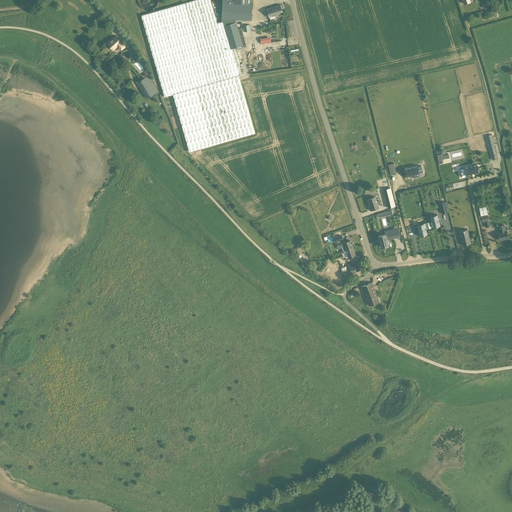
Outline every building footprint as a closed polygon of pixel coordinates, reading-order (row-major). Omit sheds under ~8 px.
[(234,47),(243,45),(236,22),(235,19),(221,19),(221,21),(216,23),(210,0),(194,0),(141,15),(164,96),(173,94),(189,151),(255,132),(239,75),(242,74),(234,47)] [(221,0),(221,19),(235,19),(252,20),(252,3),(251,3),(251,0),(221,0)] [(269,17),(282,13),(280,4),(266,9),(269,17)] [(120,50),(124,46),(120,42),(121,42),(116,36),(107,43),(113,50),(117,46),(120,50)] [(146,98),(158,91),(148,75),(136,82),(146,98)] [(488,135),(492,152),(490,152),(491,155),(497,154),(492,134),(488,135)] [(442,154),(440,154),(437,155),(439,164),(442,163),(442,159),(449,158),(448,154),(443,155),(442,154)] [(460,169),(462,178),(466,177),(466,178),(472,177),(471,173),(474,173),(474,175),(479,174),(476,164),(472,165),(472,166),(460,169)] [(408,167),(404,168),(407,178),(410,177),(410,175),(412,174),(413,178),(419,176),(419,175),(423,174),(421,165),(408,168),(408,167)] [(382,189),(385,200),(393,198),(390,187),(382,189)] [(370,210),(379,207),(375,196),(367,199),(370,206),(369,206),(370,210)] [(445,202),(439,204),(441,213),(448,212),(445,202)] [(480,216),(488,214),(486,206),(479,208),(480,216)] [(428,224),(430,231),(440,228),(438,217),(431,219),(432,224),(428,224)] [(427,232),(430,231),(428,224),(418,227),(421,238),(428,236),(427,232)] [(499,240),(508,238),(506,231),(505,225),(498,227),(500,232),(498,233),(499,240)] [(378,236),(381,247),(388,245),(386,239),(395,236),(393,229),(384,232),(385,234),(378,236)] [(462,245),(470,243),(467,229),(459,231),(462,245)] [(338,248),(342,247),(343,251),(353,247),(351,243),(350,244),(349,240),(344,242),(343,241),(336,244),(338,248)] [(343,251),(346,250),(349,257),(355,255),(353,247),(343,251)] [(350,274),(360,270),(357,261),(347,264),(350,274)] [(369,306),(379,302),(377,295),(372,282),(361,286),(365,299),(366,299),(369,306)]
